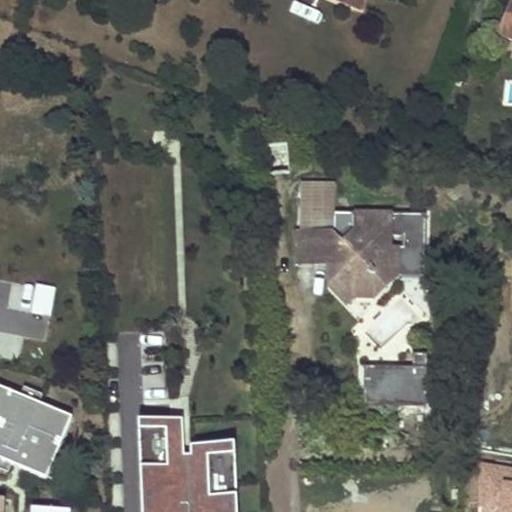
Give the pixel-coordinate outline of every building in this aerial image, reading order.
[(338,0),(359,9),(362,0),(338,0)] [(511,0),(498,36),(511,41),(511,0)] [(333,232),(313,231),(312,264),(330,264),(340,274),(328,285),(347,305),(354,298),(374,298),(375,276),(397,276),(397,248),(390,248),(390,214),(353,214),(353,234),(344,243),(333,232)] [(313,231),(297,231),(296,264),(312,264),(313,231)] [(330,264),(328,285),(340,274),(330,264)] [(375,276),(374,298),(397,276),(375,276)] [(12,285),(10,307),(22,308),(24,286),(12,285)] [(37,286),(32,313),(50,316),(55,289),(37,286)] [(412,367),(363,366),(363,396),(412,397),(412,367)] [(19,396),(0,388),(0,459),(12,465),(46,479),(47,477),(55,458),(71,418),(38,404),(19,396)] [(23,388),(19,396),(38,404),(41,396),(23,388)] [(181,420),(137,420),(140,511),(234,511),(232,445),(190,446),(190,457),(182,456),(181,420)] [(55,458),(47,477),(55,480),(63,462),(55,458)] [(12,465),(0,459),(0,469),(8,473),(12,465)] [(511,511),(511,471),(481,466),(480,511),(511,511)]
